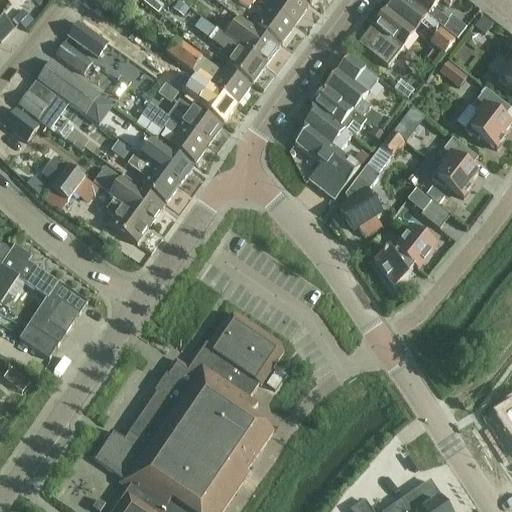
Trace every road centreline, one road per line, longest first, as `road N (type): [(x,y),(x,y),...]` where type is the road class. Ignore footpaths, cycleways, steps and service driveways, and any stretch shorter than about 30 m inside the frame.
road 1 (residential): [(0,503),(138,304)]
road 2 (unclassified): [(381,343),(306,235),(245,177)]
road 3 (residential): [(245,177),(253,141),(354,0)]
road 4 (unclassified): [(494,511),(381,343)]
road 5 (residential): [(511,197),(425,310),(381,343)]
road 6 (residential): [(138,304),(0,192)]
road 7 (residential): [(138,304),(207,206),(245,177)]
